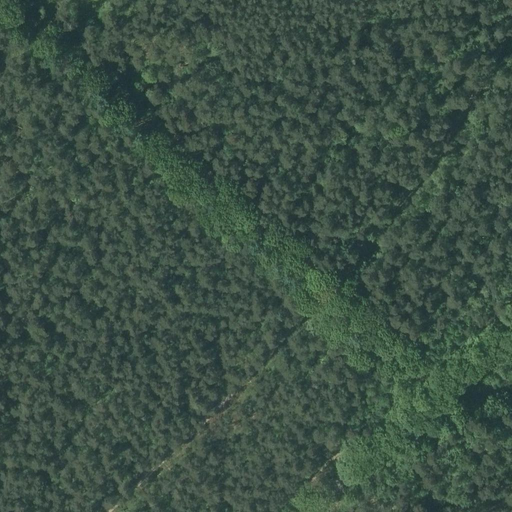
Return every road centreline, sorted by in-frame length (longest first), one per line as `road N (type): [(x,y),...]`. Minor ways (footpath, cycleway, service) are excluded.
road 1 (track): [(106,511),(223,400),(371,237),(444,144),(511,21)]
road 2 (unknown): [(274,511),(511,276)]
road 3 (tertiary): [(308,511),(511,335)]
